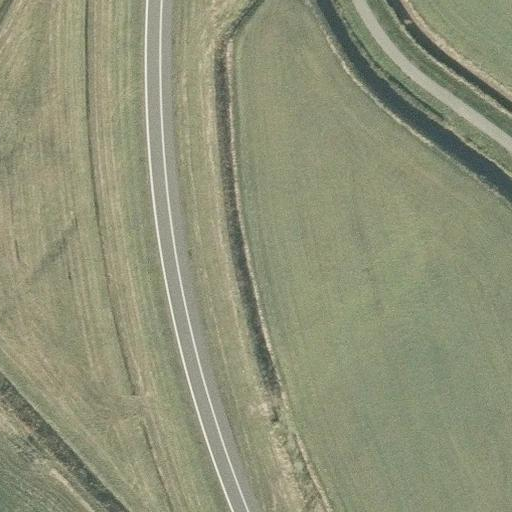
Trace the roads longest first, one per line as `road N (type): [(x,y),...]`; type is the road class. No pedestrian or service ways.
road 1 (motorway): [(242,511),(194,373),(164,226),(154,0)]
road 2 (unclassified): [(511,144),(401,61),(358,0)]
